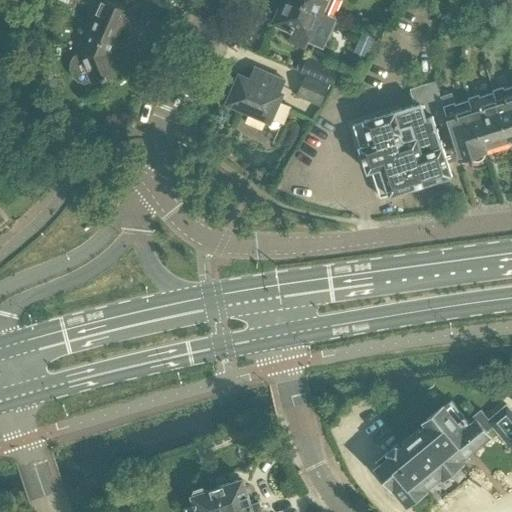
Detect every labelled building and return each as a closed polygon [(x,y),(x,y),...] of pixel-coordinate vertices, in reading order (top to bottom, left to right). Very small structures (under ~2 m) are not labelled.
[(99,0),(92,17),(95,18),(79,54),(91,84),(115,74),(108,55),(119,29),(122,30),(130,13),(100,0),(99,0)] [(292,31),(290,37),(291,40),(302,45),(307,42),(315,23),(322,26),(328,14),(294,0),(284,0),(275,21),(291,28),(290,30),(292,31)] [(294,0),(328,14),(334,0),(294,0)] [(306,75),(328,85),(329,83),(333,85),(340,71),(307,56),(301,71),(307,74),(306,75)] [(229,102),(250,111),(245,122),(262,129),(266,118),(270,120),(281,94),(279,93),(285,80),(258,68),(252,81),(240,76),(237,83),(235,82),(230,94),(232,95),(229,102)] [(343,87),(349,76),(342,72),(336,83),(343,87)] [(297,95),(320,105),(328,85),(306,75),(297,95)] [(352,125),(368,171),(380,167),(390,196),(453,175),(448,161),(459,157),(443,107),(440,97),(435,82),(410,90),(415,105),(352,125)] [(511,87),(499,91),(498,89),(493,91),(493,93),(508,140),(511,138),(511,87)] [(468,101),(455,105),(451,93),(440,97),(443,107),(459,157),(467,155),(467,156),(469,159),(470,160),(472,161),(475,162),(476,162),(479,161),(480,160),(481,159),(483,157),(483,156),(484,153),(483,148),(468,101)] [(468,101),(483,148),(491,146),(492,151),(510,146),(508,140),(493,93),(476,99),(475,97),(467,99),(468,101)] [(415,434),(443,472),(442,473),(444,476),(463,460),(460,458),(492,432),(490,429),(493,427),(510,447),(511,444),(511,409),(507,404),(489,419),(481,409),(469,420),(465,415),(464,416),(452,401),(445,407),(444,406),(426,421),(428,423),(415,434)] [(378,467),(394,485),(408,503),(426,488),(425,487),(442,473),(443,472),(415,434),(399,448),(397,445),(388,453),(391,456),(378,467)] [(240,479),(217,487),(224,511),(262,511),(259,502),(252,504),(245,483),(244,481),(240,479)] [(224,511),(217,487),(208,490),(203,487),(195,490),(193,495),(192,495),(192,497),(195,505),(186,508),(186,511),(224,511)]
